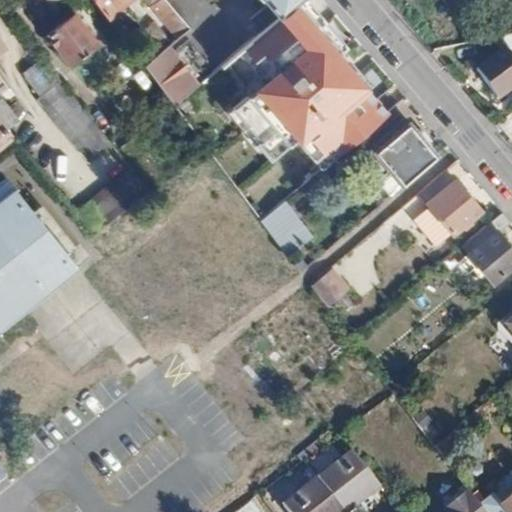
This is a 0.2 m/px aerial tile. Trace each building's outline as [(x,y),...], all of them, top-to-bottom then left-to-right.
[(67,0),(46,0),(54,9),(67,0)] [(95,0),(107,14),(126,0),(95,0)] [(295,0),(277,15),(224,59),(242,81),(223,96),(251,129),(247,132),(258,146),(271,135),(309,180),(387,114),(381,106),(341,57),(343,55),(301,4),(303,2),(301,0),(295,0)] [(264,0),(277,15),(295,0),(264,0)] [(72,11),(46,31),(70,63),(96,43),(72,11)] [(476,69),(497,98),(511,87),(511,34),(497,37),(500,51),(476,69)] [(0,122),(5,129),(17,119),(0,98),(0,46),(3,45),(0,41),(0,122)] [(169,44),(144,64),(168,96),(191,79),(169,44)] [(110,140),(41,55),(23,70),(41,92),(36,95),(88,158),(110,140)] [(405,125),(372,153),(401,187),(434,158),(405,125)] [(131,166),(74,211),(94,236),(111,223),(151,191),(131,166)] [(0,310),(64,262),(0,178),(0,310)] [(454,181),(425,205),(449,234),(478,210),(454,181)] [(284,201),(260,221),(289,259),(314,240),(284,201)] [(316,233),(328,247),(365,216),(354,202),(316,233)] [(459,247),(468,257),(497,234),(509,223),(500,212),(459,247)] [(511,252),(497,234),(468,257),(492,287),(511,269),(511,252)] [(324,272),(309,285),(329,312),(345,300),(324,272)] [(415,425),(393,397),(381,406),(403,434),(415,425)] [(354,455),(319,481),(342,510),(377,484),(354,455)] [(339,511),(342,510),(319,481),(283,507),(287,511),(339,511)] [(483,511),(467,491),(445,510),(447,511),(483,511)] [(511,511),(511,493),(498,503),(503,511),(511,511)]
